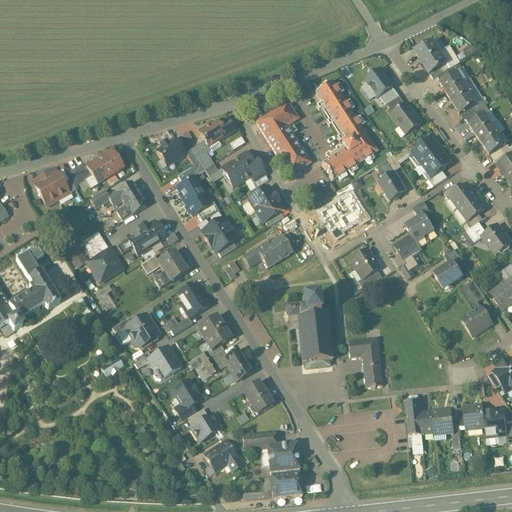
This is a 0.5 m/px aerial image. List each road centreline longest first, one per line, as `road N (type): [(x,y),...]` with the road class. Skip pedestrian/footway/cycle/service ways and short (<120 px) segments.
road 1 (residential): [(121,136),(326,463),(343,511)]
road 2 (residential): [(228,104),(325,258),(474,168)]
road 3 (residential): [(228,104),(383,43)]
road 4 (residential): [(474,168),(383,43)]
road 5 (secondary): [(511,494),(359,511)]
road 6 (residential): [(0,172),(121,136)]
road 7 (residential): [(404,392),(444,389),(511,339)]
